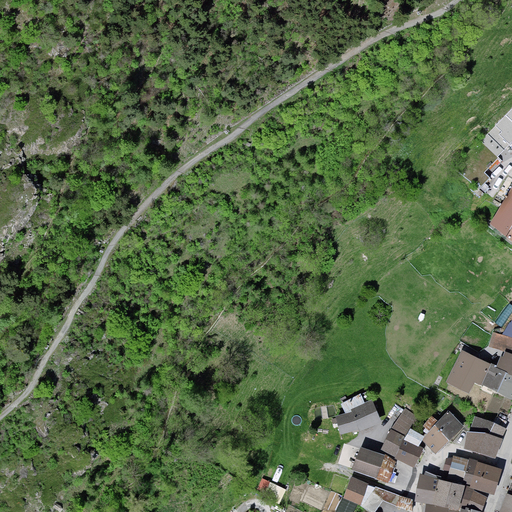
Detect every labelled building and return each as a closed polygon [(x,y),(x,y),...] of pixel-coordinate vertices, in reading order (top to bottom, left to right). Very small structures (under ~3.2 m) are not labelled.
[(511,121),(505,115),(480,141),(498,157),(511,141),(511,121)] [(498,157),(480,141),(458,171),(479,188),(490,178),(485,172),(499,157),(498,157)] [(511,185),(490,222),(511,239),(511,185)] [(511,345),(511,336),(493,332),(488,346),(498,349),(498,348),(510,352),(511,345)] [(490,362),(462,349),(446,381),(469,392),(474,381),(481,384),(490,362)] [(503,355),(501,354),(497,364),(496,366),(511,372),(511,352),(510,352),(505,350),(503,355)] [(491,362),(481,383),(511,397),(511,373),(496,366),(497,364),(491,362)] [(361,393),(341,403),(345,412),(352,410),(351,408),(365,402),(361,393)] [(358,428),(359,430),(382,421),(373,399),(365,402),(351,408),(352,410),(358,428)] [(405,408),(391,428),(405,435),(410,427),(412,428),(419,416),(405,408)] [(345,412),(335,415),(340,433),(358,428),(352,410),(345,412)] [(422,439),(436,453),(464,425),(449,410),(434,423),(425,435),(422,439)] [(502,437),(506,427),(503,426),(495,421),(493,421),(475,416),(469,430),(486,430),(502,437)] [(496,416),(493,421),(495,421),(503,426),(506,420),(496,416)] [(412,428),(410,427),(403,438),(418,445),(422,439),(425,435),(412,428)] [(391,428),(381,448),(395,456),(403,438),(405,435),(391,428)] [(469,430),(466,430),(464,447),(495,457),(503,437),(486,430),(469,430)] [(395,456),(395,457),(414,466),(423,448),(418,445),(403,438),(395,456)] [(359,449),(344,444),(338,463),(351,468),(359,449)] [(384,453),(360,445),(359,449),(351,468),(376,477),(384,453)] [(396,460),(384,453),(376,477),(376,478),(388,482),(396,460)] [(491,486),(497,467),(457,456),(451,475),(491,486)] [(463,508),(469,487),(425,473),(418,495),(463,508)] [(410,500),(352,478),(345,495),(377,507),(383,499),(407,508),(410,500)] [(487,495),(475,491),(471,504),(483,508),(487,495)] [(511,511),(511,494),(506,492),(499,511),(511,511)]
